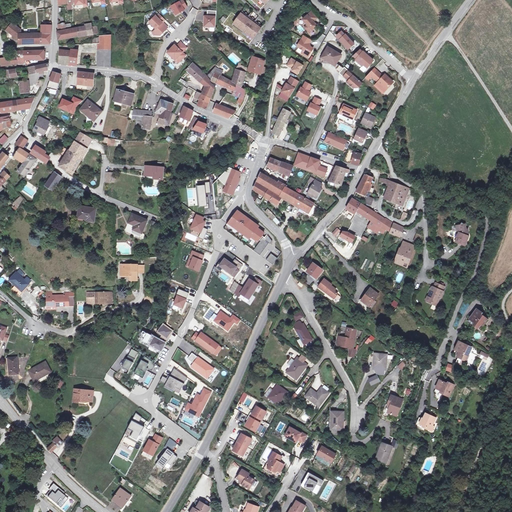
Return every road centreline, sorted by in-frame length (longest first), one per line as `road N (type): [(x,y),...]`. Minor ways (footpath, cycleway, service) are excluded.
road 1 (residential): [(219,235),(191,314),(145,401),(203,448)]
road 2 (unclassified): [(267,141),(140,76),(51,68)]
road 3 (residential): [(386,441),(385,424),(363,442),(355,439),(352,393),(283,281)]
road 4 (unclassified): [(376,144),(399,181),(485,216),(477,277)]
road 5 (unclassified): [(203,448),(283,281)]
road 6 (tertiary): [(0,398),(103,511)]
road 7 (track): [(511,379),(457,511)]
road 8 (residential): [(412,81),(346,21),(309,0)]
